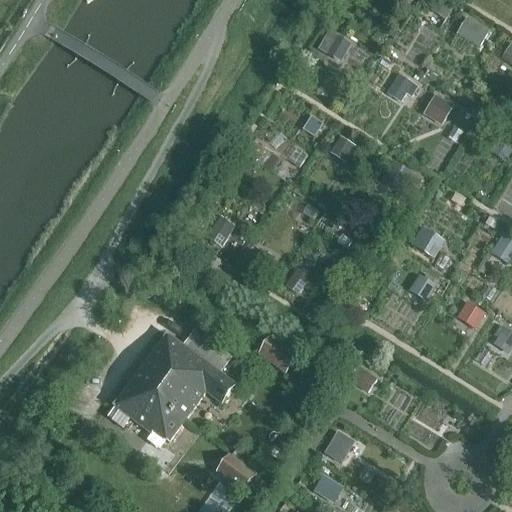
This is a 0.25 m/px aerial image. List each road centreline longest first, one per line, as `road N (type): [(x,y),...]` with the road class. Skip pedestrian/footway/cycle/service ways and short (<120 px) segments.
road 1 (unclassified): [(0,384),(85,296),(205,75),(218,23)]
road 2 (unclassified): [(0,346),(218,23)]
